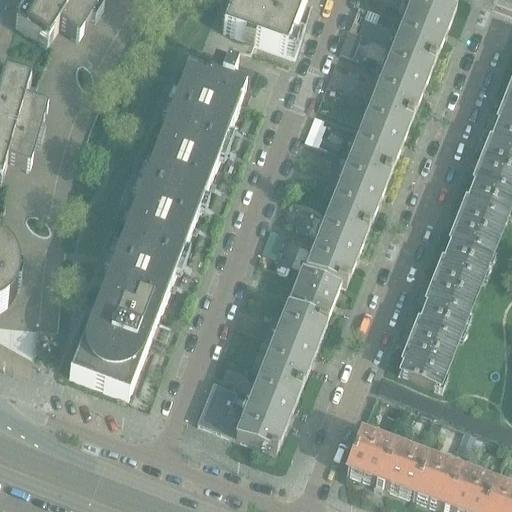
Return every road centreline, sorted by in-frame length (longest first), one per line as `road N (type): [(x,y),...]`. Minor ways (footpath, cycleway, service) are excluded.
road 1 (residential): [(308,511),(510,0)]
road 2 (residential): [(159,463),(336,0)]
road 3 (secondary): [(208,511),(62,454),(17,422)]
road 4 (residential): [(159,463),(46,420),(17,422)]
road 5 (residential): [(281,511),(159,463)]
